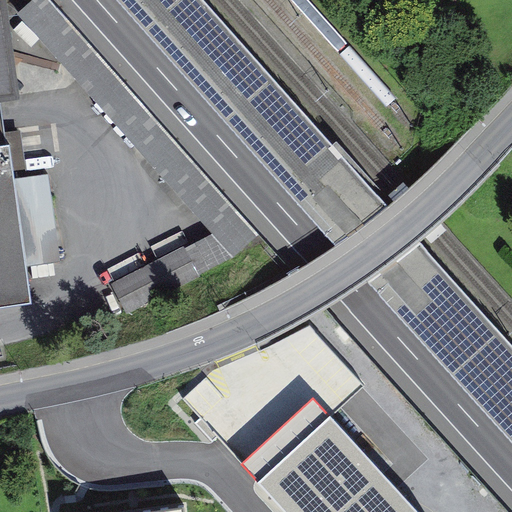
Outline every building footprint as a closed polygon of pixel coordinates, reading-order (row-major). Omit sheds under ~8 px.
[(259,235),(51,0),(30,0),(17,12),(234,257),(259,235)] [(117,0),(511,435),(511,339),(207,0),(117,0)] [(0,297),(26,294),(0,105),(0,96),(11,95),(0,13),(0,297)] [(178,242),(149,254),(157,271),(112,291),(123,316),(229,270),(217,242),(185,256),(178,242)] [(432,511),(326,398),(243,474),(278,511),(432,511)]
